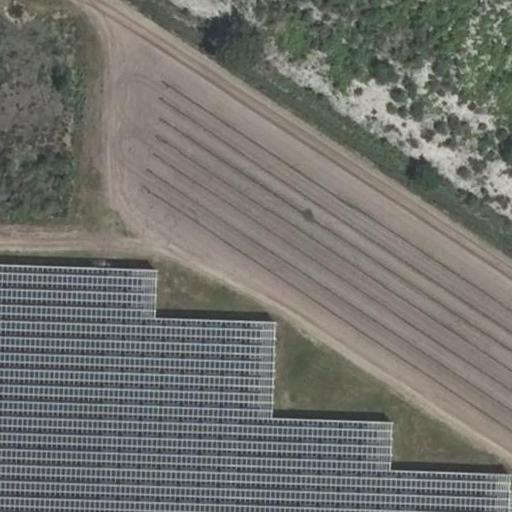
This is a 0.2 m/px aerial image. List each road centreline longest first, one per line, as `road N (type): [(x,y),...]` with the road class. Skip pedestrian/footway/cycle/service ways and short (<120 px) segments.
road 1 (track): [(0,239),(205,260),(476,381),(511,412)]
road 2 (track): [(92,0),(511,277)]
